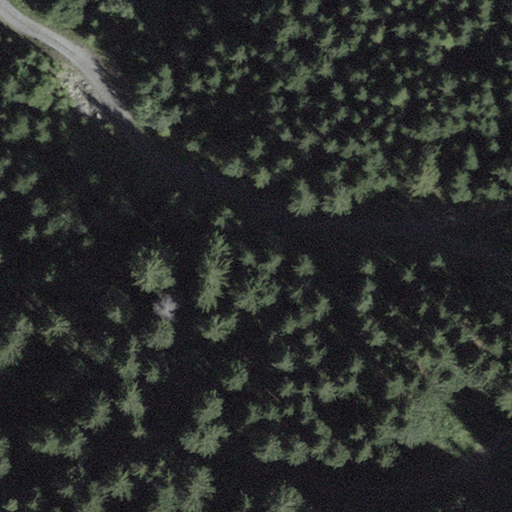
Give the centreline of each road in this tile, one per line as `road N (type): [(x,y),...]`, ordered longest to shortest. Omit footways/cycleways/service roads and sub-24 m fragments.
road 1 (track): [(0,2),(8,19),(103,64),(145,157),(306,221),(403,231),(511,257)]
road 2 (track): [(473,463),(414,492),(366,498),(146,444),(0,490)]
